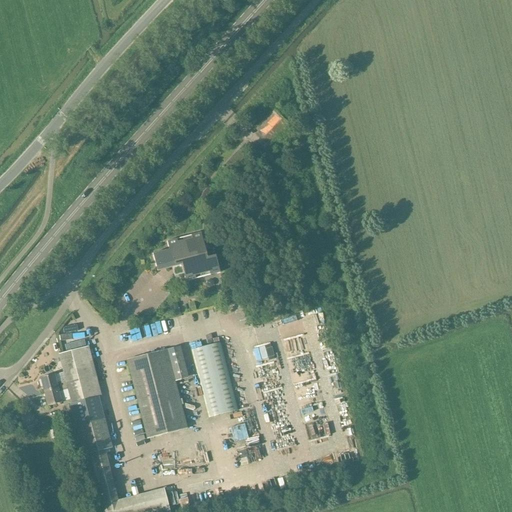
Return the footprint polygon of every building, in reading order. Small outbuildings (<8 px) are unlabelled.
[(182,265),(186,281),(204,276),(217,273),(219,272),(215,255),(212,256),(208,257),(201,233),(184,237),(167,242),(173,267),(182,265)] [(238,411),(221,343),(192,350),(209,418),(238,411)] [(71,404),(98,397),(101,396),(89,347),(58,355),(65,381),(66,385),(67,391),(71,404)] [(188,429),(167,350),(126,360),(146,440),(188,429)] [(66,385),(65,381),(56,383),(54,374),(40,378),(44,392),(58,388),(57,387),(66,385)] [(59,393),(67,391),(66,385),(57,387),(58,388),(44,392),(47,407),(61,403),(59,393)] [(82,455),(96,511),(169,511),(166,500),(121,511),(105,449),(82,455)]
